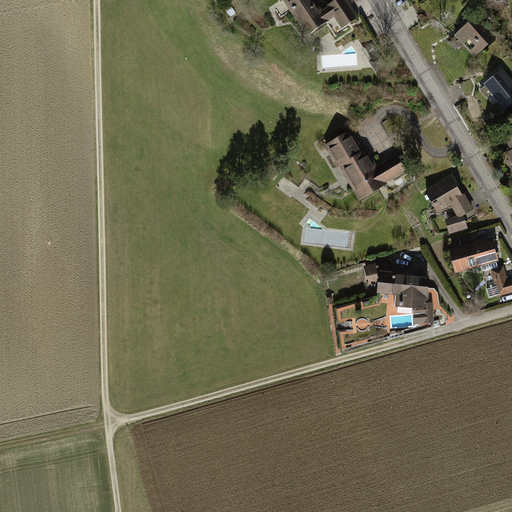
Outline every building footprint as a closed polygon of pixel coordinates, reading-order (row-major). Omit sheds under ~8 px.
[(277,0),(279,3),(282,2),(306,36),(333,18),(341,30),(357,18),(343,0),(335,0),(319,10),(311,0),(277,0)] [(487,48),(468,25),(454,36),(472,59),(487,48)] [(483,86),(502,110),(511,101),(511,83),(502,71),(483,86)] [(511,129),(499,137),(511,162),(511,129)] [(349,133),(324,148),(358,203),(406,173),(395,155),(374,168),(364,151),(361,153),(349,133)] [(450,178),(424,194),(438,215),(450,207),(456,217),(458,220),(463,217),(471,212),(450,178)] [(467,229),(463,217),(458,220),(456,217),(444,221),(448,235),(467,229)] [(490,240),(448,252),(454,275),(478,268),(480,273),(489,270),(498,268),(490,240)] [(388,260),(362,267),(365,277),(378,273),(394,274),(388,260)] [(498,268),(489,270),(497,298),(511,293),(511,284),(510,279),(506,280),(502,266),(498,268)] [(394,274),(378,273),(376,295),(396,297),(396,309),(412,310),(414,326),(431,323),(432,303),(427,303),(428,277),(394,274)]
